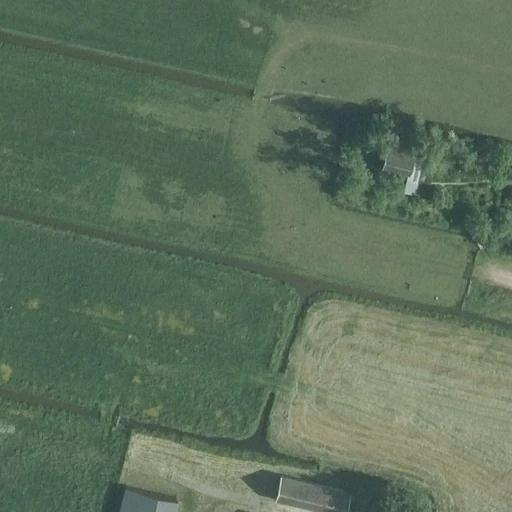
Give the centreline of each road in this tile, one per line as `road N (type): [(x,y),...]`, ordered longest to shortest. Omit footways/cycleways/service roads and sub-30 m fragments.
road 1 (track): [(274,381),(159,374),(113,402),(83,483)]
road 2 (track): [(362,253),(511,282)]
